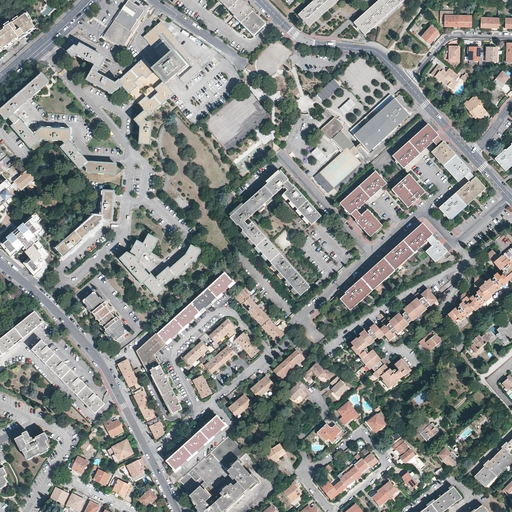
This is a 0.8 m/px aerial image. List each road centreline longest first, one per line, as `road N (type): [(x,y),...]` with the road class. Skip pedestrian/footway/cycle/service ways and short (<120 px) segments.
road 1 (residential): [(148,454),(99,360),(0,261)]
road 2 (residential): [(270,354),(235,315),(214,313),(174,355),(201,410)]
road 3 (residential): [(407,84),(371,49),(295,36),(259,0)]
road 4 (residential): [(310,472),(358,436),(383,458),(383,468),(331,511)]
road 5 (residential): [(371,253),(284,160)]
road 6 (residential): [(511,37),(445,40),(407,84)]
road 7 (primary): [(91,0),(0,82)]
road 8 (residential): [(319,339),(303,313),(371,253)]
